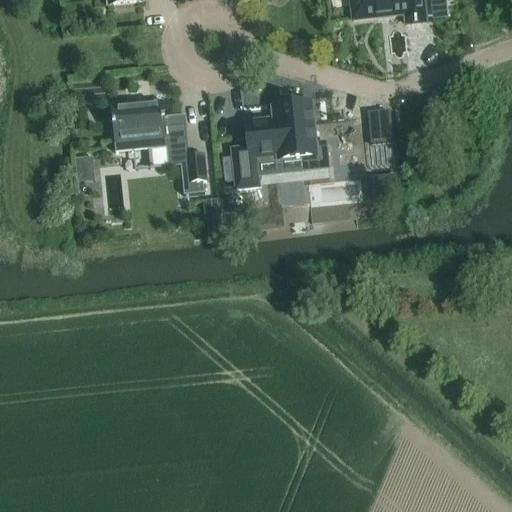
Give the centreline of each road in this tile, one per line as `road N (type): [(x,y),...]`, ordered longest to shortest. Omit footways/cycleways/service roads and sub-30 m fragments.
road 1 (residential): [(245,56),(380,91),(511,47)]
road 2 (residential): [(245,56),(245,32),(230,13),(207,6),(177,24),(171,49),(182,71),(205,82),(239,67)]
